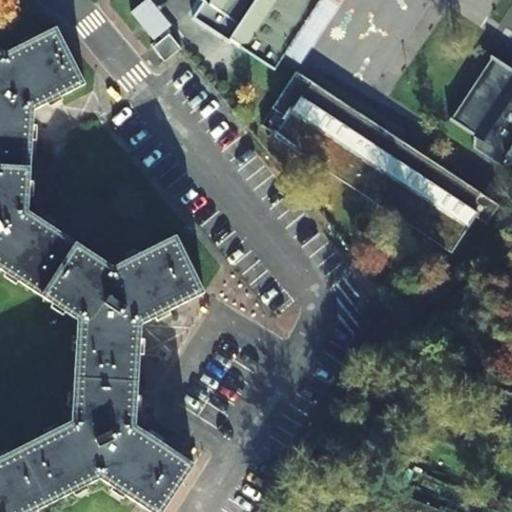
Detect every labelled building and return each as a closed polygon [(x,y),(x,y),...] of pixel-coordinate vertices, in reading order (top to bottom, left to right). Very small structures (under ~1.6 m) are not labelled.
[(196,0),(204,5),(220,16),(210,33),(226,44),(228,40),(275,71),(286,55),(320,0),(196,0)] [(339,0),(320,0),(286,55),(299,63),(339,0)] [(129,17),(152,44),(169,30),(147,2),(129,17)] [(0,511),(26,511),(94,480),(139,511),(153,511),(186,470),(130,429),(137,329),(199,297),(172,241),(110,273),(24,215),(32,114),(84,90),(57,34),(7,59),(0,54),(0,273),(75,326),(68,422),(0,453),(0,511)] [(163,66),(182,52),(169,36),(152,52),(163,66)] [(511,70),(490,56),(447,120),(469,135),(468,147),(499,166),(509,161),(511,163),(511,70)] [(491,219),(503,200),(405,139),(403,141),(387,131),(388,129),(366,115),(364,117),(313,85),(315,83),(297,72),(274,109),(289,118),(278,135),(458,247),(480,212),(491,219)]
